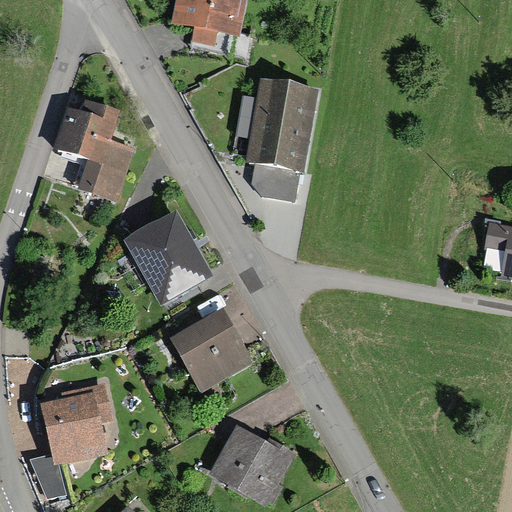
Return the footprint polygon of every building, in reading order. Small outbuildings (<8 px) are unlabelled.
[(183,0),(179,25),(237,36),(243,0),(183,0)] [(250,163),(272,168),(267,194),(294,200),(315,96),(266,86),(250,163)] [(75,106),(61,157),(85,163),(78,190),(117,200),(129,153),(107,147),(115,116),(75,106)] [(127,243),(161,306),(210,280),(176,216),(127,243)] [(511,232),(488,229),(481,272),(511,276),(511,232)] [(166,337),(194,396),(254,368),(226,309),(166,337)] [(33,462),(46,501),(65,495),(56,462),(82,457),(79,447),(104,442),(99,422),(110,420),(103,388),(65,397),(67,403),(44,408),(54,455),(33,462)] [(240,430),(212,486),(263,511),(270,511),(298,460),(240,430)]
